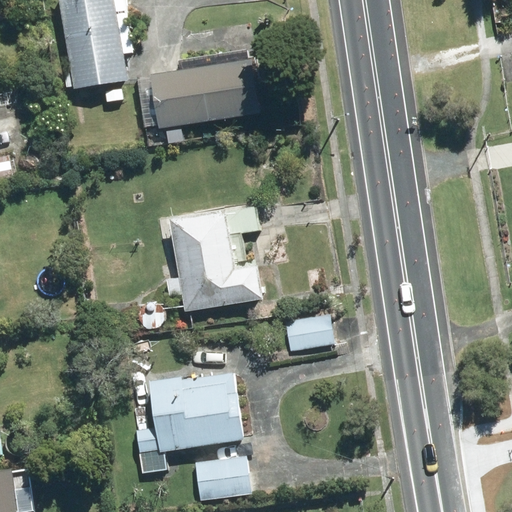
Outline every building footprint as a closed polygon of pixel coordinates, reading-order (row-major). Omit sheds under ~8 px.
[(128,0),(64,0),(76,73),(68,74),(70,89),(78,88),(79,92),(131,84),(127,57),(137,55),(128,0)] [(252,53),(182,63),(183,73),(154,78),(162,130),(264,115),(256,63),(254,64),(252,53)] [(124,92),(108,94),(109,104),(125,102),(124,92)] [(184,132),(168,134),(170,147),(185,145),(184,132)] [(11,158),(0,159),(0,181),(16,178),(11,158)] [(176,222),(184,282),(169,284),(171,301),(185,299),(187,314),(267,303),(262,270),(239,273),(238,264),(248,263),(245,236),(262,233),(259,211),(176,222)] [(333,318),(290,324),(294,353),(337,346),(333,318)] [(153,385),(161,430),(138,434),(145,479),(171,475),(168,456),(248,443),(237,376),(186,384),(185,380),(153,385)] [(249,459),(198,466),(203,504),(254,498),(249,459)] [(23,511),(18,474),(0,476),(0,511),(23,511)]
